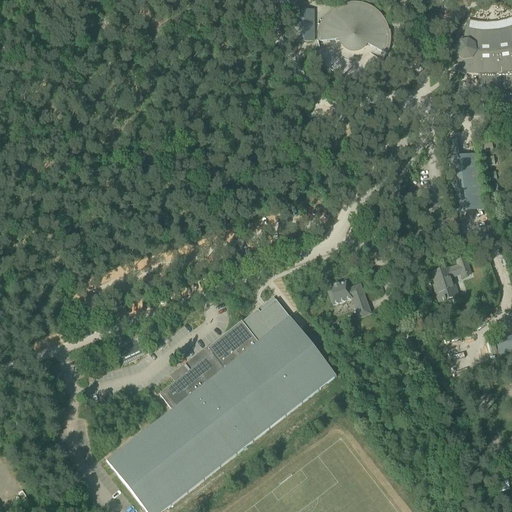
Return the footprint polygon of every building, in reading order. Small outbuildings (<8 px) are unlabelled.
[(272,0),(275,10),(302,2),(301,0),(272,0)] [(390,36),(390,31),(388,31),(387,27),(383,19),(377,12),(369,7),(360,4),(351,3),(341,5),(333,10),(326,16),(325,19),(323,18),(320,23),(318,27),(317,32),(316,37),(317,42),(343,40),(362,44),(387,55),(389,50),(390,46),(390,41),(390,36)] [(295,18),(294,18),(294,42),(313,42),(313,18),(312,18),(295,18)] [(459,74),(467,76),(478,77),(480,90),(511,87),(511,26),(509,28),(504,30),(497,31),(488,32),(481,32),(476,31),(468,29),(465,40),(457,42),(452,49),(453,50),(451,52),(452,56),(454,57),(454,58),(461,63),(459,74)] [(379,65),(381,63),(370,53),(369,54),(368,55),(367,56),(366,57),(364,58),(362,59),(360,60),(359,60),(357,61),(355,61),(354,61),(352,61),(351,61),(349,60),(348,60),(346,60),(345,59),(343,58),(342,58),(341,57),(339,56),(338,55),(337,54),(336,52),(335,51),(334,50),(334,48),(333,47),(320,54),(321,56),(322,58),(324,60),(325,62),(327,64),(329,66),(331,67),(333,69),(335,70),(337,71),(339,72),(342,73),(344,74),(347,75),(349,75),(352,75),(354,75),(357,75),(359,75),(362,74),(364,74),(366,73),(369,72),(371,71),(373,70),(375,68),(377,67),(379,65)] [(484,146),(482,146),(483,154),(483,155),(493,153),(492,145),(484,146)] [(482,201),(476,155),(448,159),(455,205),(482,201)] [(486,159),(483,159),(485,167),(485,168),(495,167),(494,158),(486,159)] [(487,174),(485,174),(486,183),(487,183),(497,182),(496,173),(487,174)] [(489,187),(487,187),(488,195),(488,196),(498,195),(497,186),(489,187)] [(432,275),(438,293),(436,293),(439,303),(458,297),(456,286),(455,287),(453,279),(460,277),(460,279),(470,276),(465,259),(456,262),(458,267),(432,275)] [(333,288),(326,291),(330,300),(332,308),(351,301),(353,307),(356,305),(366,302),(360,286),(348,291),(345,284),(339,286),(338,286),(333,288)] [(171,411),(106,462),(112,470),(144,511),(164,511),(335,378),(295,327),(289,319),(258,343),(242,322),(219,340),(207,349),(212,355),(175,383),(159,396),(171,411)] [(498,375),(487,378),(488,383),(500,379),(498,375)]
